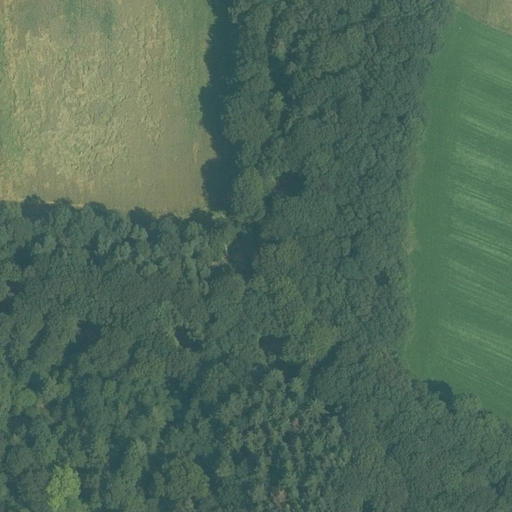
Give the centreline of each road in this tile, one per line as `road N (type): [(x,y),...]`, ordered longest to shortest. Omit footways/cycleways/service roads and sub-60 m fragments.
road 1 (tertiary): [(290,340),(270,289),(267,252),(341,0)]
road 2 (unclassified): [(0,296),(232,354),(290,340)]
road 3 (tertiary): [(511,464),(319,367),(290,340)]
